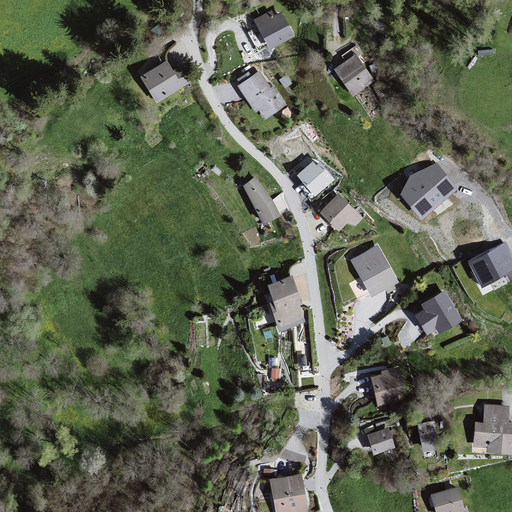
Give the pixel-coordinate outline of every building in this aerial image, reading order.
[(278,10),(253,20),(269,49),(293,37),(278,10)] [(353,55),(333,70),(353,96),(371,82),(353,55)] [(169,60),(140,77),(158,104),(185,87),(169,60)] [(260,72),(237,86),(251,112),(257,109),(266,121),(284,105),(270,89),(260,72)] [(334,178),(316,156),(296,171),(314,194),(334,178)] [(420,217),(459,187),(436,157),(397,187),(420,217)] [(255,179),(242,187),(263,226),(279,215),(255,179)] [(363,219),(338,194),(321,213),(338,233),(347,224),(354,228),(363,219)] [(511,253),(504,239),(468,259),(482,285),(511,268),(511,253)] [(376,247),(351,260),(372,295),(386,290),(388,295),(399,287),(391,266),(376,247)] [(290,278),(267,285),(279,330),(303,320),(299,294),(290,278)] [(442,333),(462,318),(445,291),(422,303),(426,308),(417,314),(427,335),(436,330),(442,333)] [(380,372),(370,377),(376,407),(405,398),(398,368),(380,372)] [(509,406),(483,404),(484,421),(477,421),(475,447),(488,448),(488,451),(511,454),(511,419),(509,420),(509,406)] [(439,422),(418,425),(423,452),(443,448),(439,422)] [(386,427),(366,435),(373,455),(392,448),(386,427)] [(306,511),(303,473),(267,478),(273,511),(306,511)] [(465,511),(458,487),(431,495),(436,511),(465,511)]
